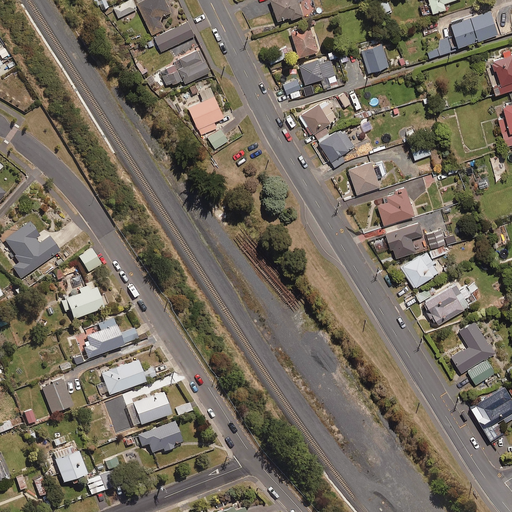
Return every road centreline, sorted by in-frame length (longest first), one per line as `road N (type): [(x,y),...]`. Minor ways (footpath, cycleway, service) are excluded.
road 1 (track): [(38,0),(305,416),(373,507)]
road 2 (residential): [(210,0),(295,166),(494,491)]
road 3 (residential): [(0,126),(66,179),(255,460)]
road 4 (residential): [(125,511),(255,460)]
